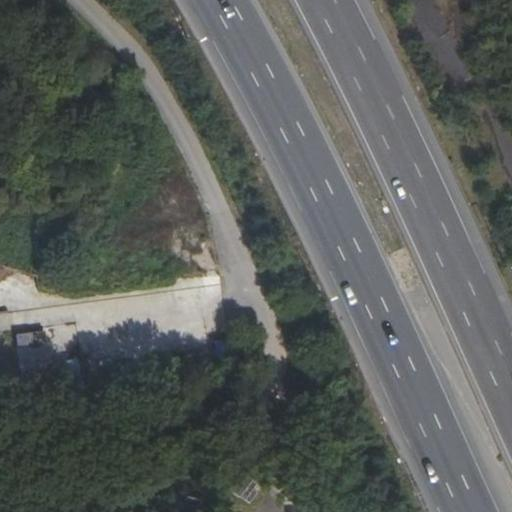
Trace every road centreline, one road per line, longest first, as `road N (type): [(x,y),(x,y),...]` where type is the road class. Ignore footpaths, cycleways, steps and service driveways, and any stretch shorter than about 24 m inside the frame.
road 1 (motorway): [(215,0),(390,339),(468,511)]
road 2 (motorway): [(511,398),(328,0)]
